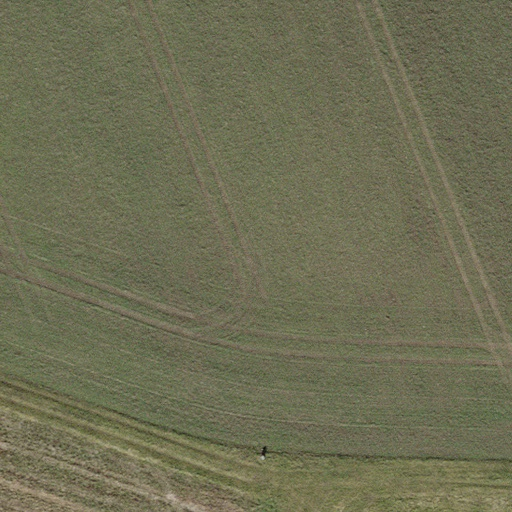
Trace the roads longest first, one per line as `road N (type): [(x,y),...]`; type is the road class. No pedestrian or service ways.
road 1 (track): [(290,478),(217,463),(0,389)]
road 2 (track): [(300,511),(290,478),(511,493)]
